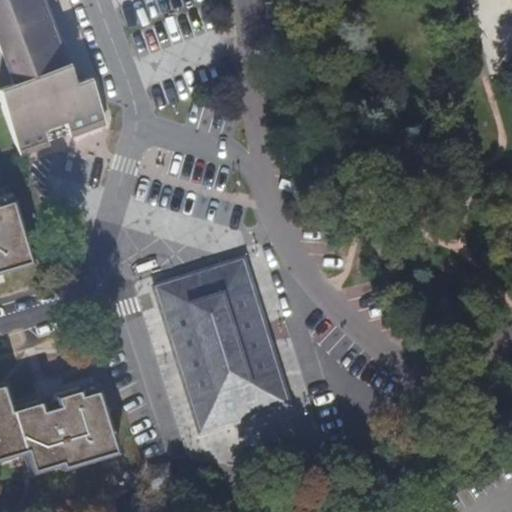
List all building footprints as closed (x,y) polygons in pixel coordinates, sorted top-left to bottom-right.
[(0,0),(0,104),(0,105),(2,111),(53,92),(57,91),(23,0),(0,0)] [(72,85),(40,0),(23,0),(57,91),(72,85)] [(479,24),(486,56),(507,51),(506,46),(511,45),(511,20),(505,22),(502,9),(511,7),(511,0),(471,0),(472,3),(485,0),(487,0),(492,21),(479,24)] [(103,120),(88,80),(72,85),(87,126),(103,120)] [(87,126),(72,85),(57,91),(53,92),(68,134),(87,126)] [(68,134),(53,92),(2,111),(18,153),(68,134)] [(0,273),(28,264),(10,199),(8,193),(0,195),(0,273)] [(290,406),(244,262),(157,289),(202,434),(290,406)] [(0,460),(22,453),(28,475),(57,465),(58,472),(115,453),(96,388),(94,383),(78,388),(50,395),(52,399),(53,405),(41,409),(40,402),(11,411),(2,382),(0,382),(0,460)] [(53,405),(52,399),(40,402),(41,409),(53,405)] [(175,488),(168,466),(148,473),(155,495),(175,488)]
